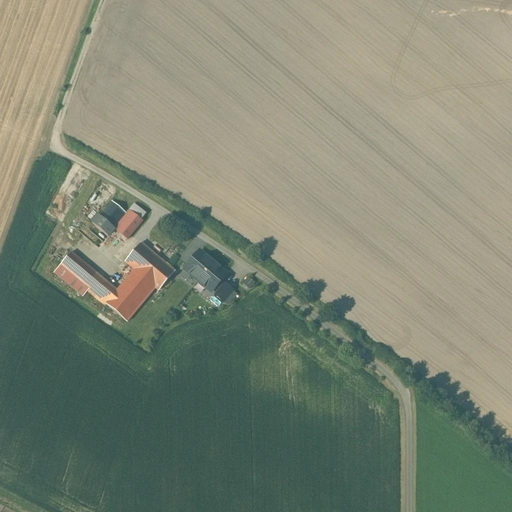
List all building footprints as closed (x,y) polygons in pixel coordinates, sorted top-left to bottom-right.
[(98,248),(114,229),(112,227),(125,212),(113,203),(101,217),(99,216),(92,224),(88,220),(78,232),(98,248)] [(130,210),(114,229),(127,239),(142,221),(130,210)] [(174,272),(141,244),(125,263),(134,270),(116,292),(137,309),(155,288),(159,291),(174,272)] [(226,274),(199,252),(184,270),(205,287),(207,284),(213,289),(226,274)] [(116,292),(70,254),(54,273),(83,297),(88,290),(127,322),(137,309),(116,292)] [(224,283),(213,295),(223,304),(234,291),(224,283)]
